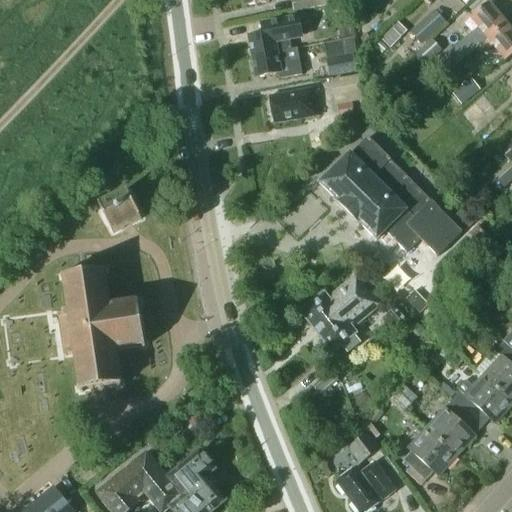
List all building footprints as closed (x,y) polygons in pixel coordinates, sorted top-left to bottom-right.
[(242,0),(243,8),(268,5),(267,0),(242,0)] [(328,6),(326,0),(290,0),(293,12),(328,6)] [(456,67),(475,52),(505,28),(487,6),(468,21),(475,30),(446,54),(456,67)] [(435,11),(410,33),(421,46),(446,23),(435,11)] [(249,39),(253,59),(276,55),(293,52),(292,44),(305,42),(302,21),(262,27),(263,37),(249,39)] [(353,22),(338,25),(340,39),(355,37),(353,22)] [(511,36),(505,28),(475,52),(480,58),(491,49),(503,64),(511,56),(511,36)] [(389,32),(381,40),(390,49),(398,41),(389,32)] [(371,40),(366,34),(361,40),(366,45),(371,40)] [(431,38),(412,55),(421,64),(439,48),(431,38)] [(276,55),(253,59),(257,79),(280,75),(281,83),(304,78),(301,64),(291,66),(289,55),(293,54),(293,52),(276,55)] [(357,73),(353,56),(328,61),(326,61),(329,79),(357,73)] [(338,105),(358,99),(351,75),(331,80),(338,105)] [(471,77),(452,92),(462,105),(481,90),(471,77)] [(319,118),(314,91),(269,99),(274,126),(319,118)] [(486,93),(466,110),(475,121),(495,104),(486,93)] [(340,118),(355,115),(353,103),(338,105),(340,118)] [(369,138),(357,149),(351,155),(350,154),(348,155),(349,156),(321,183),(321,182),(319,184),(321,186),(321,185),(336,200),(335,201),(334,202),(336,204),(336,203),(357,224),(357,225),(359,227),(360,226),(359,225),(360,224),(375,239),(375,240),(377,241),(386,232),(407,254),(420,241),(437,258),(462,234),(431,202),(386,157),(369,138)] [(511,138),(499,150),(510,161),(511,159),(511,138)] [(511,168),(494,185),(503,194),(511,186),(511,168)] [(141,219),(129,193),(100,207),(113,233),(141,219)] [(476,223),(462,209),(455,216),(469,229),(476,223)] [(493,240),(478,226),(470,235),(475,240),(479,236),(488,245),(493,240)] [(65,357),(75,356),(80,389),(77,389),(77,392),(80,391),(80,394),(83,394),(83,391),(118,386),(118,389),(121,388),(121,385),(123,385),(123,382),(120,382),(116,350),(142,346),(142,349),(145,348),(144,346),(147,345),(147,342),(144,343),(139,306),(142,305),(141,302),(139,303),(139,299),(136,300),(136,302),(108,306),(104,274),(106,273),(106,271),(104,271),(103,269),(101,269),(101,271),(66,276),(66,274),(64,274),(64,277),(61,277),(62,280),(64,279),(68,307),(65,313),(59,314),(65,357)] [(327,300),(324,296),(299,315),(331,355),(340,349),(346,356),(359,346),(353,338),(355,337),(351,331),(379,309),(355,278),(327,300)] [(395,308),(384,317),(395,330),(406,321),(395,308)] [(501,348),(511,357),(511,335),(504,345),(501,348)] [(502,361),(483,381),(511,408),(511,357),(501,348),(495,355),(502,361)] [(320,395),(337,380),(332,375),(315,389),(320,395)] [(451,406),(480,432),(488,422),(495,428),(511,409),(511,408),(483,381),(475,390),(467,384),(464,384),(458,389),(463,394),(451,406)] [(418,396),(403,383),(393,395),(407,408),(418,396)] [(443,413),(424,434),(455,462),(474,442),(472,440),(480,432),(451,406),(444,414),(443,413)] [(381,450),(369,434),(348,449),(360,465),(381,450)] [(455,462),(424,434),(406,453),(409,456),(401,464),(422,484),(431,475),(437,481),(455,462)] [(165,511),(170,509),(172,511),(214,511),(227,502),(207,478),(216,471),(200,451),(167,478),(147,453),(96,494),(111,511),(130,511),(141,504),(136,498),(144,492),(159,511),(165,511)] [(331,484),(352,511),(365,511),(392,492),(371,464),(357,475),(352,469),(331,484)] [(81,511),(63,489),(35,511),(81,511)]
